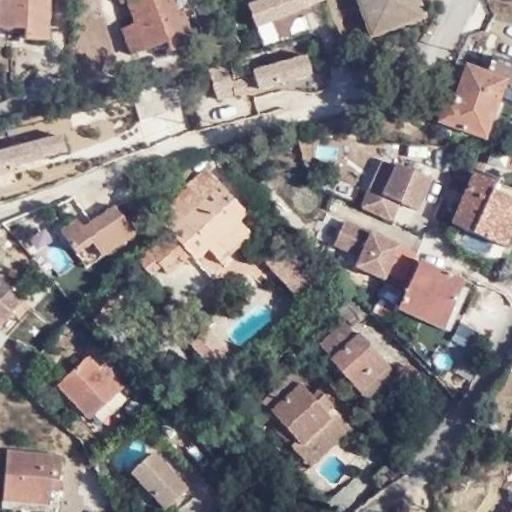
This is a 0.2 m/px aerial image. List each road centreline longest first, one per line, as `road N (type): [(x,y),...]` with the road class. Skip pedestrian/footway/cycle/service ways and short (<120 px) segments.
road 1 (residential): [(467,0),(430,69),(357,107),(182,144),(0,216)]
road 2 (unclassified): [(376,511),(433,465),(511,332)]
